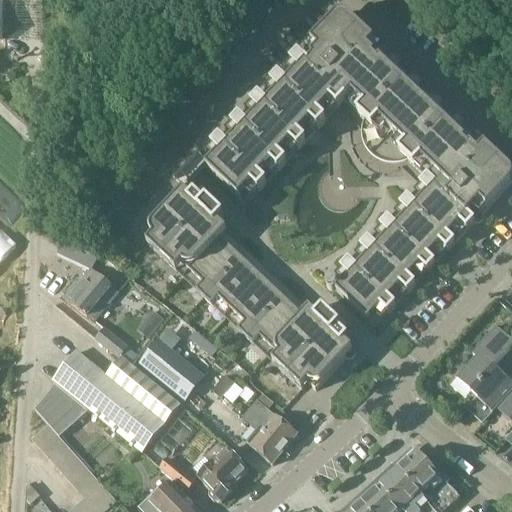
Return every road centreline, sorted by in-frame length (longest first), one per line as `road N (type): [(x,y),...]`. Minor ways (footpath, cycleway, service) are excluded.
road 1 (residential): [(15,511),(30,282),(25,128)]
road 2 (tertiary): [(386,393),(511,259)]
road 3 (tertiary): [(259,511),(386,393)]
road 4 (residential): [(511,493),(386,393)]
